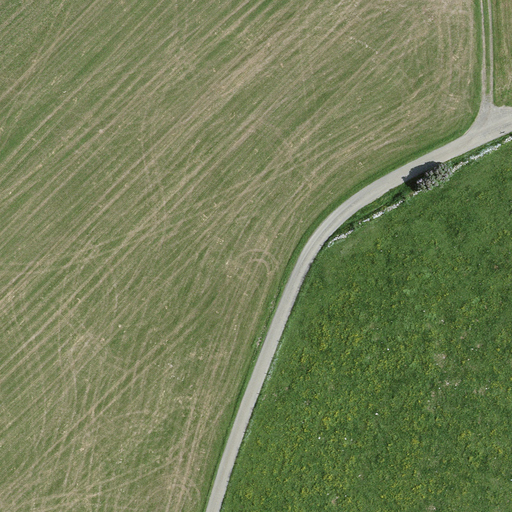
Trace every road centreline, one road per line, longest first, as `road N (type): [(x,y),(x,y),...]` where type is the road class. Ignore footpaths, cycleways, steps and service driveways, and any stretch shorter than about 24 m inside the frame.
road 1 (unclassified): [(511,125),(381,188),(324,233),(272,334),(213,511)]
road 2 (track): [(485,136),(484,0)]
